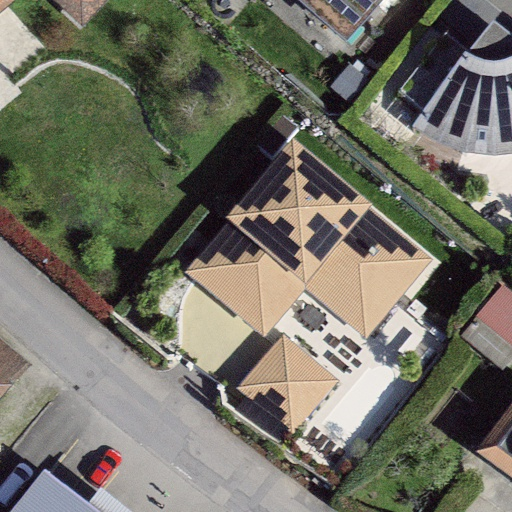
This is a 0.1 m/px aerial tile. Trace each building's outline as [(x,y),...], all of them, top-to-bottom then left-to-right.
[(0,0),(0,10),(1,9),(0,7),(0,0),(64,0),(62,3),(82,21),(100,0),(0,0)] [(297,0),(345,42),(381,0),(297,0)] [(511,45),(493,31),(471,58),(445,37),(398,96),(424,117),(416,127),(441,143),(466,152),(493,155),(511,152),(511,45)] [(420,264),(292,159),(250,210),(266,223),(254,238),(250,233),(207,284),(262,330),(310,273),(329,290),(323,297),(364,331),(420,264)] [(511,301),(505,296),(491,313),(511,330),(511,301)] [(250,396),(303,440),(344,391),(291,347),(250,396)] [(0,387),(12,374),(0,363),(0,387)] [(511,421),(485,459),(511,477),(511,421)] [(17,511),(89,511),(45,477),(17,511)]
